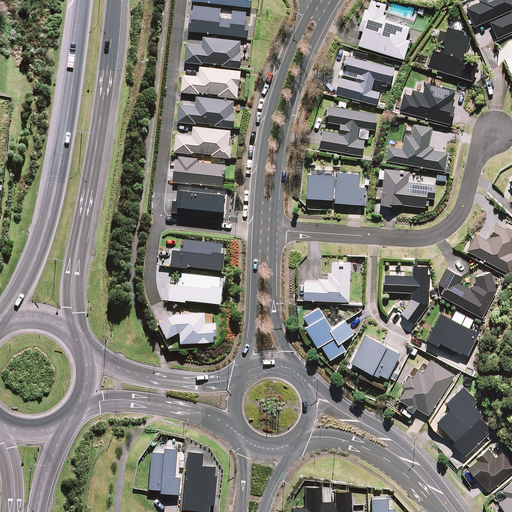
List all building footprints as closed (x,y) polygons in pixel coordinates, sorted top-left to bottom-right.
[(463,33),(448,28),(447,33),(441,31),(438,41),(444,42),(441,54),(434,51),(429,68),(473,82),(478,65),(464,61),(470,39),(462,36),(463,33)] [(378,116),(328,107),(326,122),(342,125),(340,134),(323,131),(320,149),(362,156),(365,141),(357,140),(359,128),(375,131),(378,116)] [(448,152),(434,149),(434,148),(430,147),(433,129),(414,126),(413,136),(405,135),(403,150),(389,148),(387,162),(445,171),(448,152)] [(360,175),(338,173),(337,177),(309,175),(307,198),(335,201),(335,203),(365,206),(367,189),(359,188),(360,175)] [(468,251),(510,274),(511,271),(511,230),(508,228),(506,230),(497,225),(488,241),(476,235),(468,251)] [(415,324),(428,303),(430,274),(428,274),(428,267),(414,266),(414,277),(405,276),(385,275),(385,292),(414,293),(412,299),(402,314),(415,324)] [(333,330),(319,308),(304,318),(310,326),(306,329),(312,339),(318,348),(322,346),(331,361),(346,351),(341,343),(354,335),(346,321),(333,330)]
